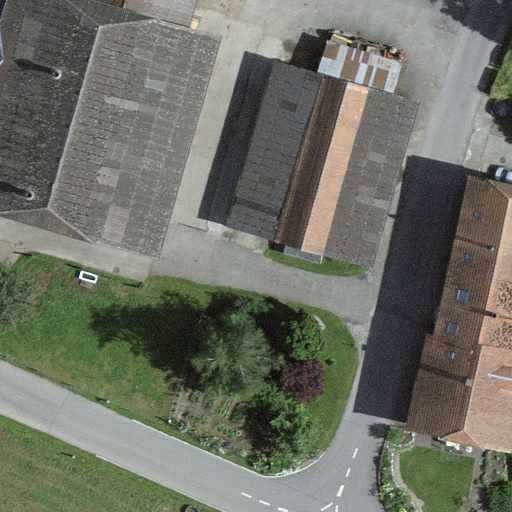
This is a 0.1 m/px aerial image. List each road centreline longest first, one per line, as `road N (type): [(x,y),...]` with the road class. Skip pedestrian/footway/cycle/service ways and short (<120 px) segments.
road 1 (unclassified): [(345,511),(501,0)]
road 2 (unclassified): [(304,511),(0,383)]
